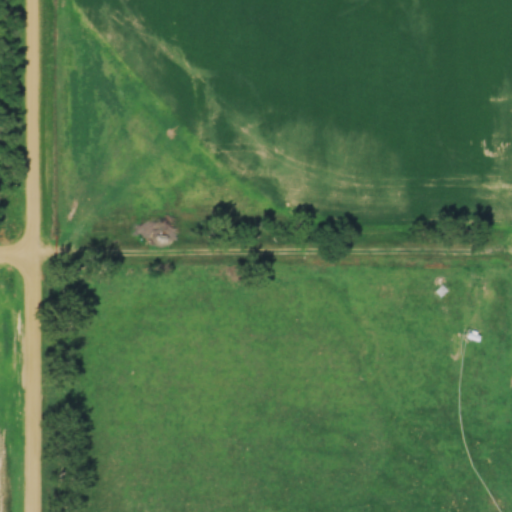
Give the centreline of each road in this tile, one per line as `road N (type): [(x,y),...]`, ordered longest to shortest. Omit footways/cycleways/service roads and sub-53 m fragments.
road 1 (residential): [(511,258),(0,261)]
road 2 (residential): [(33,511),(35,0)]
